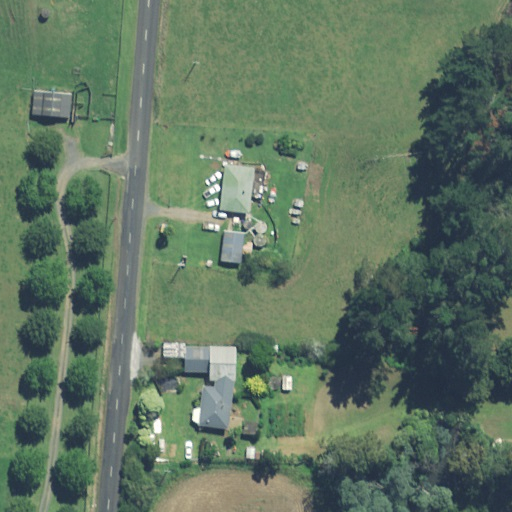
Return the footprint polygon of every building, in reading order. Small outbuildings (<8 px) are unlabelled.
[(73,94),(33,92),(32,116),(72,118),(73,94)] [(253,169),(224,166),(221,211),(249,213),(253,169)] [(241,263),(242,256),(254,257),(255,244),(243,243),(244,235),(224,233),(221,262),(241,263)] [(185,371),(205,373),(201,410),(194,409),(193,426),(240,430),(241,418),(238,418),(239,407),(232,407),(237,350),(165,344),(164,348),(159,348),(158,357),(186,360),(185,371)] [(293,390),(293,376),(284,376),(283,390),(293,390)] [(256,424),(245,423),(244,435),(256,435),(256,424)]
